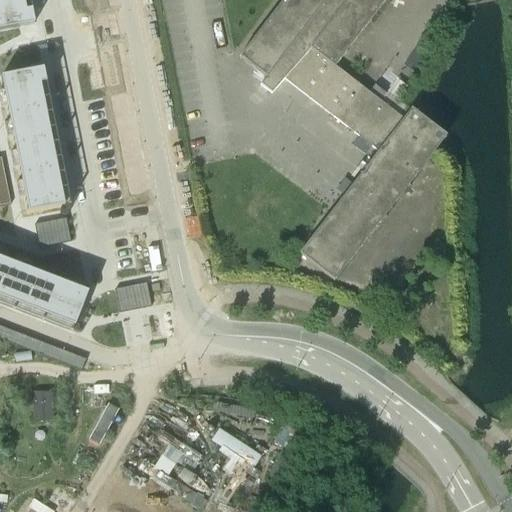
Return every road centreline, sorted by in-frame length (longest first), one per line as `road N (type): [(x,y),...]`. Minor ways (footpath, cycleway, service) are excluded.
road 1 (residential): [(126,0),(190,315)]
road 2 (residential): [(511,510),(464,441),(377,374),(338,357)]
road 3 (residential): [(338,357),(445,462),(474,511)]
road 4 (residential): [(338,357),(301,343),(208,334),(190,315)]
